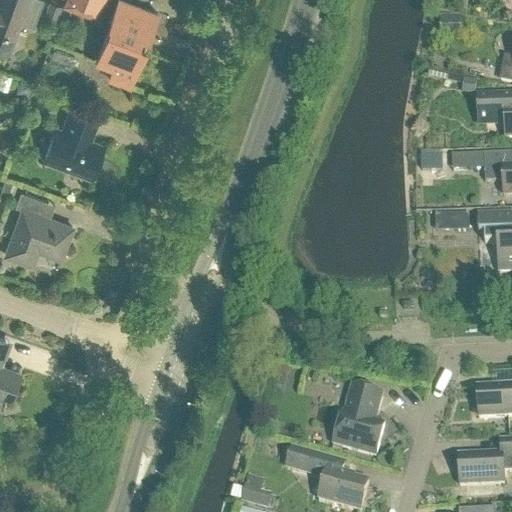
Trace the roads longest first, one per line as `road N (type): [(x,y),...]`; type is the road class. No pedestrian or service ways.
road 1 (residential): [(142,267),(234,0)]
road 2 (secondary): [(225,233),(306,0)]
road 3 (residential): [(511,354),(452,357),(407,511)]
road 4 (residential): [(50,511),(110,342)]
road 5 (secondary): [(129,504),(159,458),(189,370)]
road 6 (secondary): [(189,370),(223,278),(225,233)]
road 7 (secondary): [(161,377),(135,453),(129,504)]
road 8 (secondary): [(225,233),(210,246),(171,349)]
